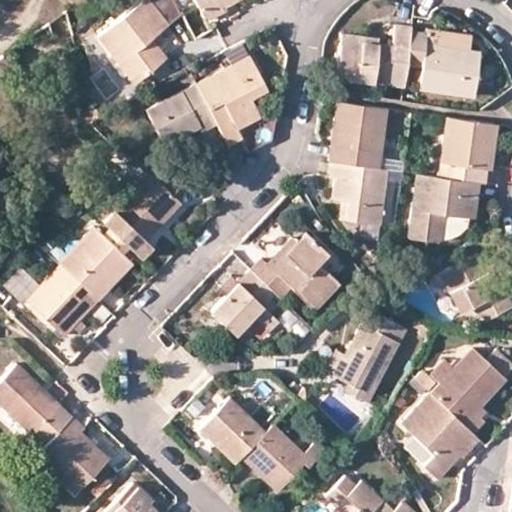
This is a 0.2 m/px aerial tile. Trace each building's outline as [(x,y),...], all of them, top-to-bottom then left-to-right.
[(182,12),(175,0),(142,0),(96,34),(132,81),(160,60),(144,41),(152,33),(182,12)] [(219,8),(215,0),(216,0),(196,0),(205,16),(219,8)] [(234,0),(216,0),(215,0),(219,8),(234,0)] [(378,42),(340,37),(335,75),(404,84),(407,65),(412,29),(412,25),(395,23),(392,44),(378,42)] [(427,31),(426,42),(469,48),(471,33),(428,28),(427,31)] [(478,50),(469,48),(426,42),(427,31),(412,29),(407,65),(422,66),(420,87),(473,94),(478,50)] [(340,31),(340,37),(378,42),(379,35),(340,31)] [(152,33),(144,41),(160,60),(168,55),(152,33)] [(5,53),(0,56),(0,127),(18,116),(0,88),(0,85),(17,72),(5,53)] [(249,54),(196,81),(217,123),(228,143),(242,137),(237,128),(235,122),(257,111),(249,95),(265,87),(249,54)] [(217,123),(196,81),(146,108),(164,143),(200,124),(201,131),(217,123)] [(332,160),(379,167),(386,106),(337,100),(335,119),(341,120),(339,141),(332,140),(329,159),(332,160)] [(260,115),(257,111),(235,122),(237,128),(260,115)] [(499,122),(447,115),(440,160),(443,161),(440,175),(478,180),(486,181),(487,167),(486,167),(489,140),(496,140),(499,122)] [(332,140),(339,141),(341,120),(335,119),(332,140)] [(496,140),(489,140),(486,167),(487,167),(492,167),(496,140)] [(388,168),(379,167),(332,160),(330,174),(334,175),(332,198),(341,199),(348,199),(346,216),(380,221),(388,168)] [(160,182),(151,172),(114,208),(102,219),(111,227),(129,244),(139,254),(150,243),(145,237),(180,201),(171,191),(160,182)] [(171,191),(181,182),(171,172),(160,182),(171,191)] [(422,173),(416,172),(412,209),(417,209),(422,173)] [(473,216),(478,180),(440,175),(422,173),(417,209),(412,209),(409,234),(440,239),(440,235),(444,212),(469,215),(473,216)] [(339,215),(346,216),(348,199),(341,199),(339,215)] [(114,208),(106,201),(94,212),(102,219),(114,208)] [(465,222),(469,215),(444,212),(440,235),(446,235),(451,232),(460,226),(465,222)] [(132,261),(94,225),(58,260),(61,263),(97,297),(107,287),(101,282),(116,268),(122,273),(132,261)] [(104,234),(123,251),(129,244),(111,227),(104,234)] [(339,281),(317,260),(326,251),(306,232),(296,241),(271,264),(267,260),(262,256),(251,267),(275,291),(281,296),(290,286),(314,307),(339,281)] [(296,241),(291,237),(267,260),(271,264),(296,241)] [(481,252),(475,255),(493,292),(499,290),(481,252)] [(439,271),(460,309),(473,304),(478,313),(489,316),(511,303),(511,300),(506,287),(499,290),(493,292),(475,255),(439,271)] [(390,262),(387,281),(398,277),(399,264),(390,262)] [(64,332),(97,297),(61,263),(26,298),(64,332)] [(239,279),(226,291),(210,308),(235,331),(253,314),(268,329),(278,319),(263,303),(275,291),(251,267),(239,279)] [(122,273),(116,268),(101,282),(107,287),(122,273)] [(221,287),(226,291),(239,279),(234,275),(221,287)] [(355,393),(367,399),(407,326),(361,303),(354,318),(361,322),(345,352),(335,373),(347,380),(358,386),(355,393)] [(505,376),(472,346),(436,384),(430,390),(472,430),(483,418),(473,408),(505,376)] [(326,369),(335,373),(345,352),(337,348),(326,369)] [(20,361),(0,380),(0,400),(45,445),(74,413),(64,403),(59,407),(36,384),(40,381),(20,361)] [(430,390),(436,384),(415,364),(411,372),(427,388),(430,390)] [(411,372),(407,379),(421,393),(427,388),(411,372)] [(347,380),(345,388),(355,393),(358,386),(347,380)] [(59,407),(64,403),(40,381),(36,384),(59,407)] [(265,397),(279,410),(291,398),(277,385),(265,397)] [(430,390),(401,421),(425,444),(434,453),(423,464),(437,476),(477,434),(472,430),(430,390)] [(231,396),(200,428),(235,461),(241,455),(265,430),(231,396)] [(86,425),(74,413),(45,445),(37,453),(75,491),(109,456),(82,429),(86,425)] [(265,430),(241,455),(278,489),(306,460),(309,457),(273,422),(265,430)] [(306,460),(317,471),(333,454),(323,443),(309,457),(306,460)] [(363,479),(358,485),(346,475),(328,495),(344,511),(368,511),(381,498),(363,479)] [(167,511),(166,510),(165,511),(158,511),(144,497),(147,492),(135,481),(104,511),(167,511)] [(424,511),(431,511),(415,485),(411,490),(424,511)] [(147,492),(144,497),(158,511),(165,511),(166,510),(147,492)] [(412,511),(414,509),(403,498),(389,511),(412,511)]
